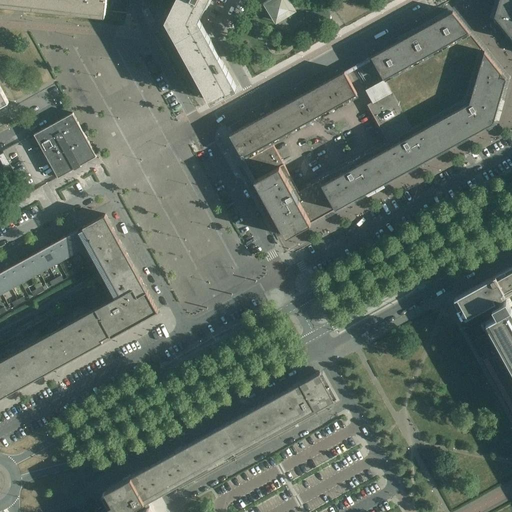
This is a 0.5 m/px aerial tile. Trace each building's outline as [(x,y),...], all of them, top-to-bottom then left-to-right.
[(106,10),(106,9),(107,0),(9,0),(19,1),(106,10)] [(107,0),(106,9),(125,11),(126,0),(107,0)] [(178,0),(175,8),(171,15),(170,20),(214,99),(214,100),(235,89),(234,88),(196,18),(203,2),(206,3),(207,1),(207,0),(178,0)] [(293,10),(287,0),(272,0),(266,4),(276,21),(293,10)] [(511,0),(498,0),(494,15),(505,28),(511,36),(511,0)] [(382,96),(373,101),(372,102),(367,104),(388,142),(299,191),(297,188),(284,165),(284,164),(283,162),(273,143),(270,138),(342,99),(356,91),(345,72),(345,71),(344,71),(344,72),(328,80),(233,133),(230,134),(235,143),(241,154),(243,158),(243,159),(246,164),(247,166),(255,181),(286,236),(310,223),(335,209),(428,158),(479,130),(493,122),(506,78),(484,50),(480,46),(473,36),(469,32),(453,11),(420,29),(398,41),(372,56),(371,56),(372,57),(384,79),(387,84),(391,91),(382,96)] [(329,22),(330,15),(306,13),(305,20),(329,22)] [(0,107),(9,102),(0,86),(0,107)] [(97,156),(78,122),(73,113),(52,124),(34,134),(58,177),(73,169),(74,169),(81,165),(82,165),(97,156)] [(0,397),(65,362),(64,360),(68,357),(72,355),(73,357),(132,325),(131,323),(133,322),(135,320),(136,322),(158,310),(105,214),(78,229),(88,246),(87,246),(117,300),(108,304),(107,302),(98,307),(95,308),(69,322),(66,324),(58,329),(58,330),(50,334),(50,333),(41,338),(38,340),(3,359),(0,360),(0,397)] [(88,246),(78,229),(68,235),(78,252),(87,246),(88,246)] [(78,252),(68,235),(59,240),(68,257),(78,252)] [(68,257),(59,240),(49,245),(59,262),(68,257)] [(59,262),(49,245),(40,250),(49,267),(59,262)] [(49,267),(40,250),(30,255),(40,273),(49,267)] [(40,273),(30,255),(21,261),(30,278),(40,273)] [(30,278),(21,261),(11,266),(21,283),(30,278)] [(495,274),(494,275),(455,296),(456,297),(465,314),(466,316),(468,315),(476,310),(476,311),(478,314),(492,306),(498,304),(504,300),(504,299),(505,299),(504,298),(503,296),(505,295),(511,290),(511,265),(504,269),(503,270),(495,274)] [(21,283),(11,266),(2,271),(11,288),(21,283)] [(11,288),(2,271),(0,272),(0,289),(2,293),(11,288)] [(511,305),(510,303),(506,303),(504,300),(498,304),(492,306),(494,309),(497,314),(491,318),(486,320),(485,321),(483,322),(511,375),(511,305)] [(511,403),(487,358),(483,360),(511,412),(511,403)] [(188,444),(162,458),(132,475),(145,499),(175,482),(176,484),(179,488),(185,485),(310,416),(336,401),(334,397),(332,395),(320,372),(319,371),(300,382),(297,384),(273,397),(246,412),(241,415),(236,417),(231,420),(212,430),(188,444)] [(132,475),(106,489),(106,491),(113,502),(118,511),(139,511),(146,508),(149,507),(145,499),(132,475)]
